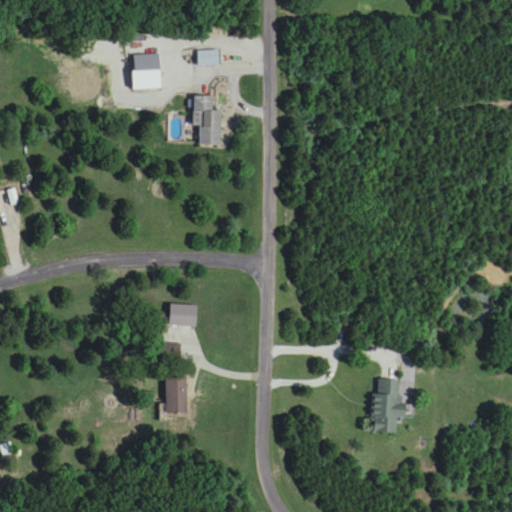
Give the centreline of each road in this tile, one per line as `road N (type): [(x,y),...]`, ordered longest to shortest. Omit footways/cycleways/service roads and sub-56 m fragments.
road 1 (residential): [(281,511),(266,474),(264,420),(271,0)]
road 2 (residential): [(0,288),(86,266),(268,264)]
